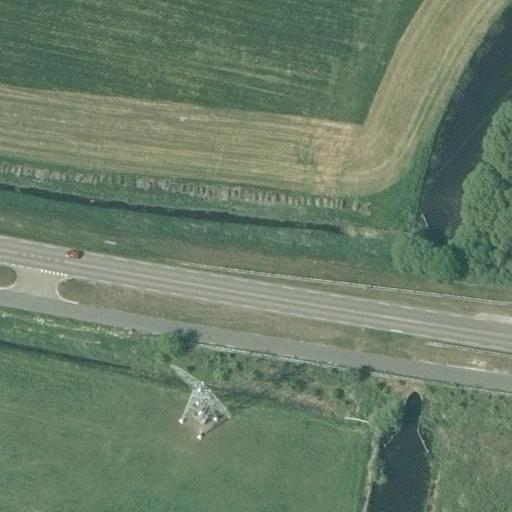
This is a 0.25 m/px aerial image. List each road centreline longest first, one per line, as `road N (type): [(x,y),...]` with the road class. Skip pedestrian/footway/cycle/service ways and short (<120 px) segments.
road 1 (unclassified): [(511,384),(32,304)]
road 2 (secondary): [(511,338),(42,258)]
